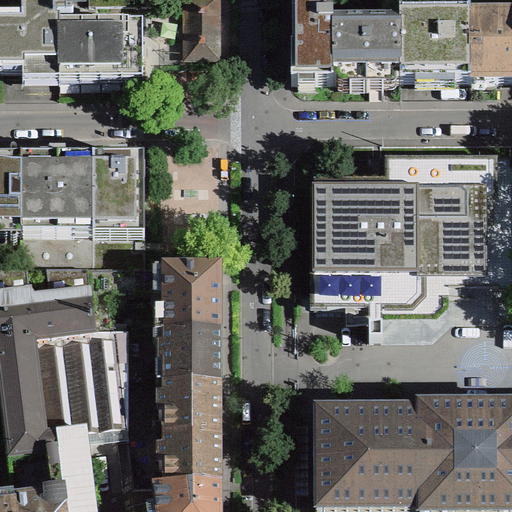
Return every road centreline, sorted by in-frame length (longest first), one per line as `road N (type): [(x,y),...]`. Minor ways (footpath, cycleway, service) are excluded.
road 1 (residential): [(256,120),(259,511)]
road 2 (residential): [(256,120),(511,120)]
road 3 (residential): [(109,122),(256,120)]
road 4 (residential): [(256,120),(256,0)]
